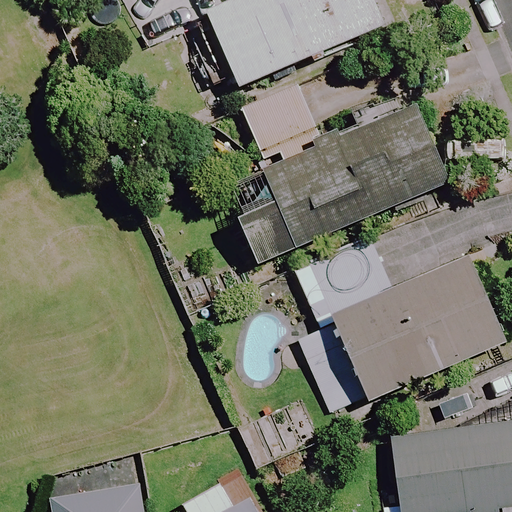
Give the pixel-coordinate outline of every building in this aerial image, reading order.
[(378,32),(364,0),(250,0),(202,21),(234,95),(378,32)] [(265,155),(273,173),(218,196),(252,273),(442,192),(409,114),(315,154),(307,137),(265,155)] [(286,279),(308,331),(290,339),(325,423),(500,349),(464,265),(392,295),(370,243),(286,279)] [(511,511),(511,428),(384,444),(392,511),(511,511)] [(135,511),(132,489),(43,501),(44,511),(135,511)] [(238,511),(230,511),(219,489),(177,511),(252,511),(250,506),(238,511)]
